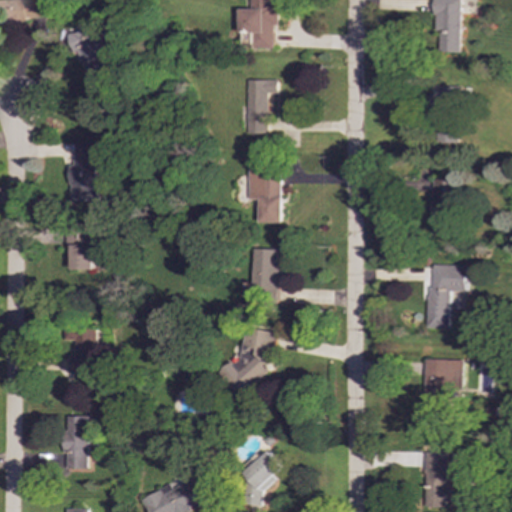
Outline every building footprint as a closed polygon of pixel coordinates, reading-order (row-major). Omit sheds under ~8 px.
[(0,0),(0,21),(44,21),(43,0),(0,0)] [(276,48),(275,26),(280,26),(280,2),(276,2),(276,0),(253,0),(253,9),(243,9),(243,41),(255,41),(255,49),(276,48)] [(462,0),(436,0),(436,32),(441,32),(441,53),(462,53),(462,0)] [(108,77),(99,49),(104,48),(96,26),(69,34),(86,85),(108,77)] [(280,80),(250,80),(249,134),(270,134),(270,94),(280,94),(280,80)] [(462,86),(437,86),(435,143),(461,143),(462,86)] [(94,144),(73,144),(73,166),(69,166),(69,201),(98,201),(98,172),(94,172),(94,144)] [(250,169),(250,199),(261,199),(260,223),(282,223),(283,169),(250,169)] [(432,235),(456,236),(459,180),(434,179),(432,235)] [(71,270),(94,269),(93,229),(65,230),(65,258),(71,257),(71,270)] [(277,249),(254,249),(253,302),(267,302),(268,295),(279,295),(279,268),(276,268),(277,249)] [(467,266),(431,265),(429,329),(449,329),(450,291),(467,292),(467,266)] [(96,323),(73,324),(74,355),(68,355),(69,373),(97,372),(96,323)] [(279,334),(261,329),(258,337),(245,334),(239,363),(226,360),(220,384),(250,391),(253,378),(268,382),(279,334)] [(464,361),(437,360),(436,390),(463,391),(464,361)] [(88,469),(88,417),(65,416),(64,454),(67,454),(67,469),(88,469)] [(285,470),(268,451),(242,474),(254,487),(248,492),(253,498),(285,470)] [(461,489),(461,466),(452,466),(453,452),(424,452),(424,508),(447,508),(447,489),(461,489)] [(171,488),(170,485),(140,499),(145,511),(182,511),(210,499),(199,475),(171,488)]
